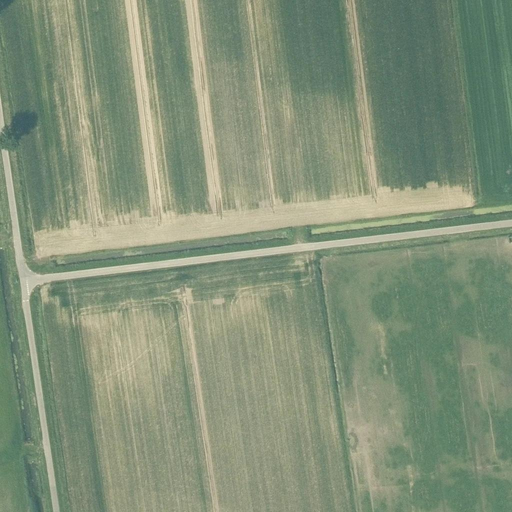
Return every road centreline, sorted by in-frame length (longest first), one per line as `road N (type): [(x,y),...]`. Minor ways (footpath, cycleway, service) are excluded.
road 1 (unclassified): [(21,283),(511,221)]
road 2 (unclassified): [(54,511),(21,283)]
road 3 (unclassified): [(21,283),(0,130)]
